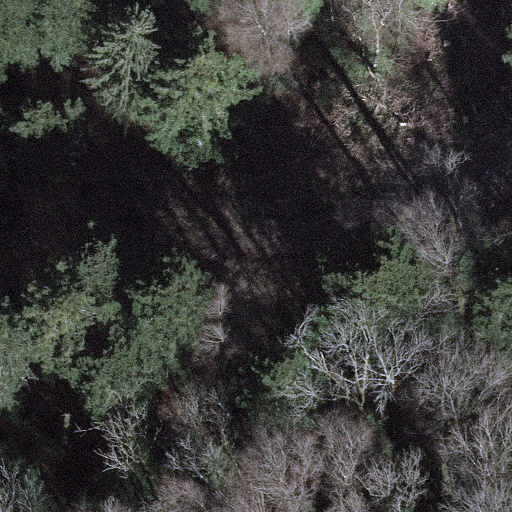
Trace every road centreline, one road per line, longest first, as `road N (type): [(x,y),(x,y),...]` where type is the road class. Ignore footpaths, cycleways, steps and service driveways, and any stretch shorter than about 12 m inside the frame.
road 1 (track): [(0,312),(214,244),(388,213),(511,164)]
road 2 (track): [(511,415),(318,471),(246,511)]
